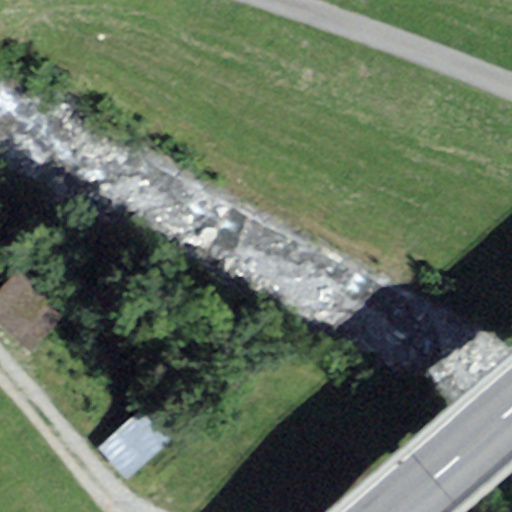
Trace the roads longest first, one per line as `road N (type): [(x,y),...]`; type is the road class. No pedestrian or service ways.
road 1 (unclassified): [(511,83),(283,0)]
road 2 (track): [(0,327),(124,511)]
road 3 (secondary): [(511,424),(409,511)]
